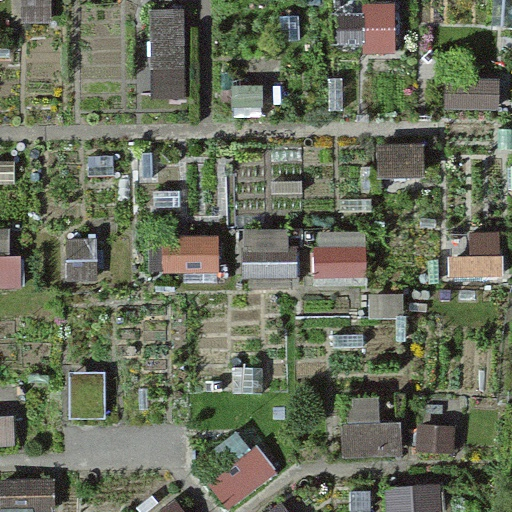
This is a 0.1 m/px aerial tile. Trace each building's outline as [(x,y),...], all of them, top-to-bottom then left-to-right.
[(157,1),(157,97),(191,97),(190,1),(157,1)] [(168,267),(225,267),(226,235),(169,234),(168,267)] [(0,409),(0,442),(17,443),(18,410),(0,409)] [(350,457),(408,455),(406,420),(348,422),(350,457)] [(269,451),(219,477),(232,502),(282,476),(269,451)]
